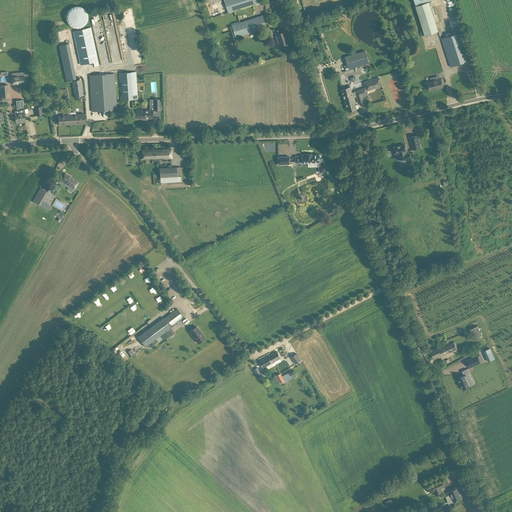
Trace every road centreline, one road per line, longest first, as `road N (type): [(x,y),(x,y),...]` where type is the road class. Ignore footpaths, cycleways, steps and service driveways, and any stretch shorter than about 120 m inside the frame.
road 1 (unclassified): [(490,511),(334,135)]
road 2 (unclassified): [(66,141),(334,135)]
road 3 (unclassified): [(208,307),(131,205),(66,141)]
road 4 (track): [(208,307),(244,349),(258,352),(392,287)]
road 5 (unclassified): [(334,135),(511,95)]
road 6 (unclassified): [(334,135),(292,0)]
